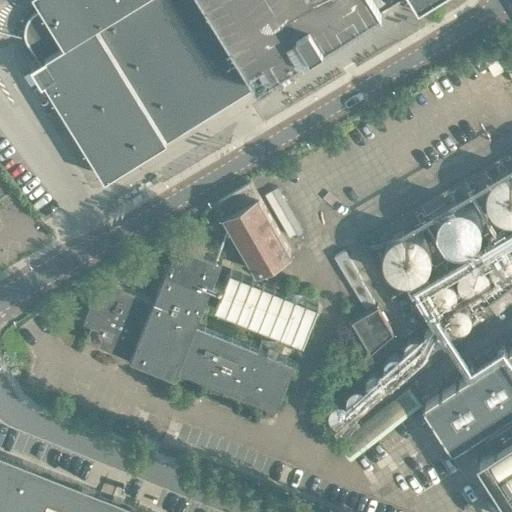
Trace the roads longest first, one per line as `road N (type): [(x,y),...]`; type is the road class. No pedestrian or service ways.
road 1 (unclassified): [(102,243),(497,0)]
road 2 (unknown): [(294,452),(334,248),(349,230),(511,130)]
road 3 (unclassified): [(250,511),(27,422),(0,399)]
road 4 (unknown): [(124,461),(136,419),(155,402),(294,452)]
road 5 (unknown): [(294,452),(448,511)]
